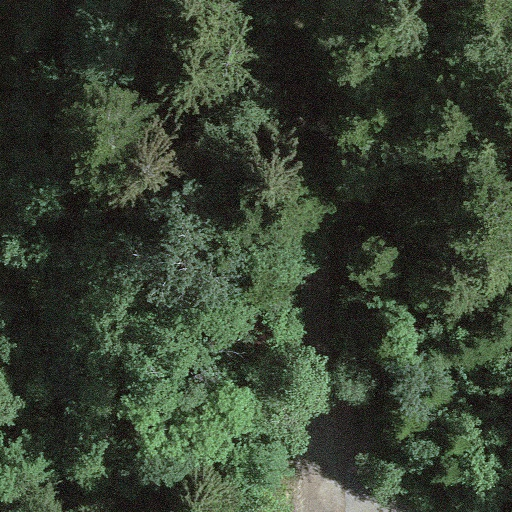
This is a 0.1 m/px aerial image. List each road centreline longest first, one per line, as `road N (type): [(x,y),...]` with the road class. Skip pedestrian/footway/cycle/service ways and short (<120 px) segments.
road 1 (track): [(317,0),(318,371)]
road 2 (track): [(318,371),(331,454),(309,511)]
